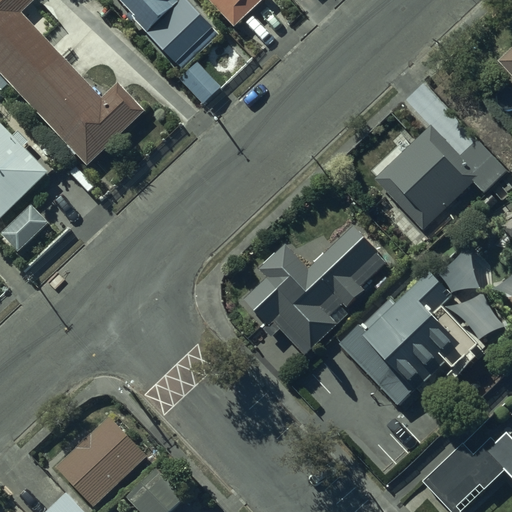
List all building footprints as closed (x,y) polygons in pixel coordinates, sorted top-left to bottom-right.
[(0,0),(0,73),(90,168),(146,113),(118,84),(102,100),(21,15),(36,0),(0,0)] [(119,0),(135,17),(133,19),(175,66),(177,64),(183,72),(221,38),(186,0),(180,0),(178,2),(176,0),(119,0)] [(263,0),(207,0),(234,28),(263,0)] [(511,50),(499,63),(511,76),(511,50)] [(197,64),(180,81),(204,106),(222,89),(197,64)] [(16,138),(0,123),(0,223),(1,224),(52,174),(28,151),(34,145),(21,133),(16,138)] [(431,127),(375,180),(424,232),(474,184),(486,197),(510,175),(478,142),(461,158),(431,127)] [(33,206),(3,236),(21,254),(51,224),(33,206)] [(268,280),(245,302),(269,326),(264,331),(272,339),(280,331),(305,357),(337,326),(330,318),(343,306),(347,310),(365,292),(362,289),(388,264),(354,228),(331,250),(327,246),(316,256),(320,260),(310,270),(287,246),(277,256),(272,251),(261,262),(265,266),(259,272),(268,280)] [(391,300),(340,346),(398,407),(414,392),(415,394),(446,364),(453,372),(479,347),(442,309),(452,299),(429,274),(396,306),(391,300)] [(506,321),(481,296),(457,318),(481,344),(506,321)] [(111,419),(58,469),(96,509),(149,459),(111,419)] [(464,445),(424,482),(423,484),(449,511),(464,511),(505,473),(511,480),(511,438),(507,433),(496,443),(492,439),(475,456),(464,445)] [(157,470),(127,500),(139,511),(176,511),(188,501),(157,470)] [(85,511),(69,495),(50,511),(85,511)]
